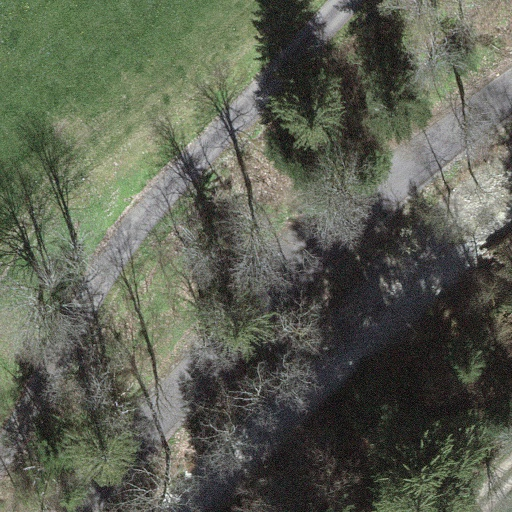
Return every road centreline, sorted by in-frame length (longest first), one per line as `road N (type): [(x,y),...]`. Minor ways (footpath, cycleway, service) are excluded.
road 1 (unclassified): [(62,511),(156,431),(341,214),(511,100)]
road 2 (track): [(0,454),(123,245),(346,0)]
